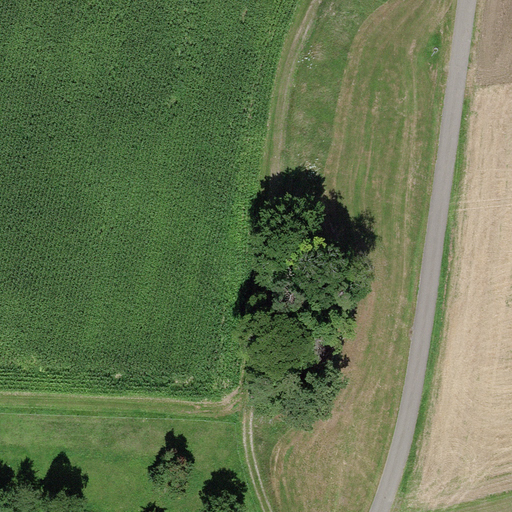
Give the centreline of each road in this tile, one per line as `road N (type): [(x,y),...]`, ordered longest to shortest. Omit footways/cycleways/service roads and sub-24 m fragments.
road 1 (track): [(272,511),(249,439),(252,396),(270,292),(284,98),(320,0)]
road 2 (unclassified): [(468,0),(420,361),(381,511)]
